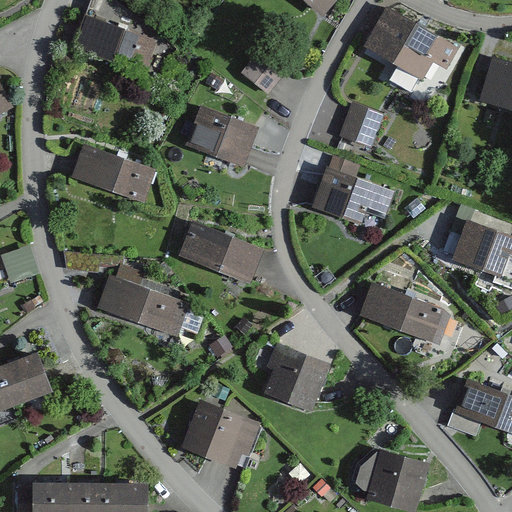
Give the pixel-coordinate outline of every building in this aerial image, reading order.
[(292,0),(320,22),(336,3),(332,0),(292,0)] [(464,48),(383,10),(362,54),(425,84),(432,68),(451,76),(464,48)] [(159,48),(83,23),(72,57),(148,81),(159,48)] [(262,45),(247,66),(272,84),(288,63),(262,45)] [(511,68),(490,63),(478,106),(511,114),(511,68)] [(386,116),(352,105),(341,142),(375,153),(386,116)] [(257,130),(196,112),(183,151),(245,170),(257,130)] [(158,170),(83,147),(71,187),(146,210),(158,170)] [(395,194),(322,170),(310,208),(362,225),(367,211),(388,218),(395,194)] [(511,234),(463,219),(451,257),(511,277),(511,234)] [(262,248),(189,225),(178,261),(252,283),(262,248)] [(33,238),(7,249),(16,273),(43,263),(33,238)] [(188,306),(107,279),(97,311),(177,338),(188,306)] [(452,313),(370,285),(358,321),(440,348),(452,313)] [(328,366),(277,350),(261,400),(313,416),(328,366)] [(35,357),(0,369),(0,414),(49,397),(35,357)] [(511,396),(466,379),(453,413),(511,435),(511,396)] [(263,423),(195,401),(180,449),(248,470),(263,423)] [(415,511),(428,466),(375,452),(363,499),(413,511),(415,511)] [(141,511),(142,486),(14,484),(14,511),(141,511)]
